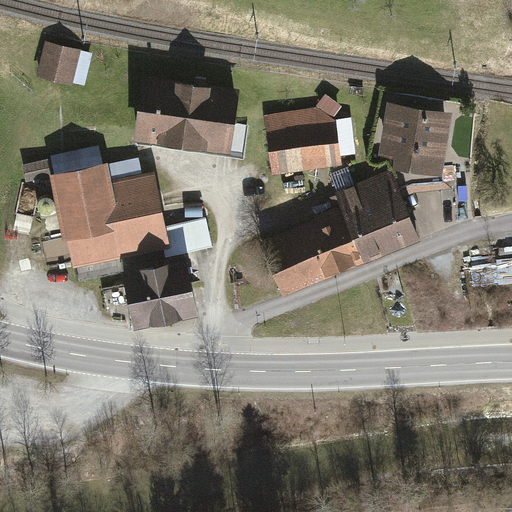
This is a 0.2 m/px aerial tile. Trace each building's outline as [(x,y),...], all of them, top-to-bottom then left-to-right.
[(93,52),(45,40),(36,75),(72,84),(73,82),(85,85),(93,52)] [(235,123),(240,86),(142,73),(132,139),(137,143),(244,158),(249,125),(235,123)] [(316,108),(266,115),(273,171),(338,163),(337,156),(358,154),(353,118),(332,120),(342,104),(326,93),(316,108)] [(453,110),(387,99),(379,152),(395,155),(393,166),(443,173),(453,110)] [(166,226),(154,170),(143,172),(139,156),(108,162),(108,160),(103,160),(100,145),(51,155),(54,171),(49,172),(62,237),(67,236),(73,266),(170,246),(172,256),(212,248),(206,218),(166,226)] [(391,169),(364,180),(393,250),(420,239),(391,169)] [(365,261),(393,250),(364,180),(336,191),(341,203),(365,261)] [(49,194),(42,193),(36,197),(33,203),(35,210),(40,214),(46,215),(52,211),(55,205),(54,199),(49,194)] [(283,294),(365,261),(341,203),(315,213),(317,217),(261,240),(283,294)] [(511,296),(511,250),(496,252),(497,263),(471,265),(473,286),(499,283),(500,297),(511,296)] [(198,314),(186,256),(122,268),(134,327),(198,314)] [(114,315),(130,311),(124,285),(108,288),(114,315)]
